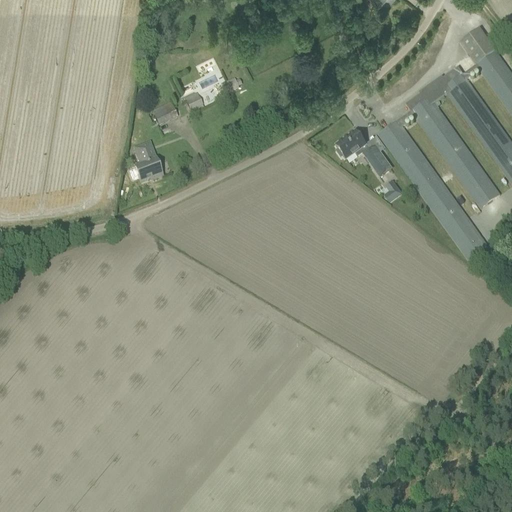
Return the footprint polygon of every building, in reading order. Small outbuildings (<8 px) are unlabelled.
[(372,0),(377,4),(384,10),(393,0),(372,0)] [(410,113),(378,136),(384,144),(470,266),(476,262),(490,252),(403,131),(402,129),(415,119),(416,121),(480,210),(500,196),(436,107),(434,105),(447,95),(449,98),(511,185),(511,144),(468,84),(466,81),(479,72),(481,75),(511,117),(511,76),(501,61),(495,53),(479,30),(459,44),(475,67),(463,76),(458,69),(443,79),(442,78),(418,94),(420,96),(405,106),(410,113)] [(234,80),(221,85),(225,95),(238,90),(237,87),(241,86),(239,81),(235,82),(234,80)] [(196,93),(184,99),(191,112),(202,106),(199,99),(196,93)] [(170,104),(152,112),(159,127),(176,118),(170,104)] [(355,133),(335,147),(338,151),(336,153),(341,159),(343,157),(346,162),(356,154),(358,157),(362,154),(364,157),(379,179),(391,170),(379,153),(373,157),(355,133)] [(134,168),(135,169),(129,171),(133,180),(138,178),(140,184),(151,180),(152,182),(162,178),(152,150),(144,153),(142,148),(128,153),(130,159),(136,157),(139,166),(134,168)] [(383,198),(389,205),(402,195),(391,182),(384,188),(388,193),(383,198)]
